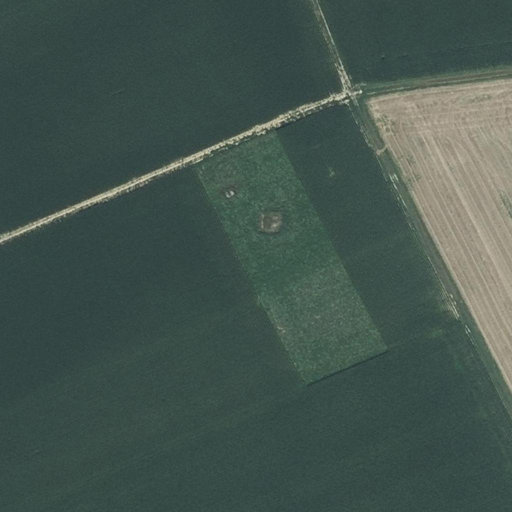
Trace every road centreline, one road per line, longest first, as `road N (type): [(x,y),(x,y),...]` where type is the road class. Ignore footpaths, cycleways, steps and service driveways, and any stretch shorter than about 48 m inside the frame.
road 1 (track): [(511,405),(354,93),(511,74)]
road 2 (track): [(0,239),(354,93)]
